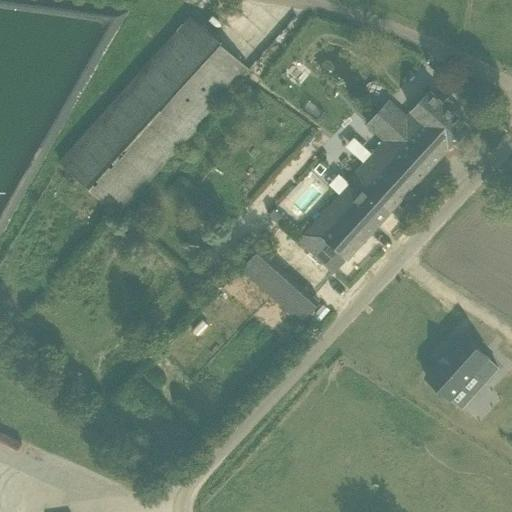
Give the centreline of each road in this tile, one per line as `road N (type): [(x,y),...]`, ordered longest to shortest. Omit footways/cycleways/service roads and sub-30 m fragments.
road 1 (unclassified): [(178,511),(188,490),(511,138)]
road 2 (unclassified): [(511,89),(383,24),(295,0)]
